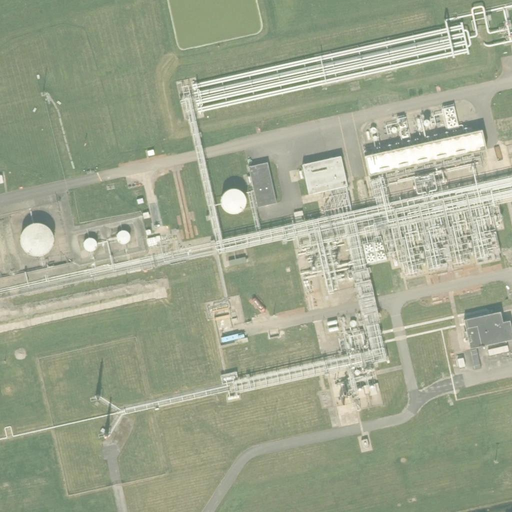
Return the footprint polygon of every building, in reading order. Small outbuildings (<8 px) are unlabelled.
[(461,58),(474,53),(472,46),(475,46),(467,23),(459,26),(456,20),(447,23),(457,53),(459,53),(461,58)] [(364,156),(368,175),(485,149),(481,130),(364,156)] [(302,165),(308,195),(347,186),(340,157),(302,165)] [(276,204),(267,163),(248,167),(257,208),(276,204)] [(125,231),(123,231),(121,231),(118,233),(117,235),(116,238),(117,240),(118,242),(120,244),(123,244),(125,244),(128,242),(129,240),(130,238),(129,235),(128,233),(125,231)] [(92,238),(90,238),(87,239),(85,240),(83,242),(83,245),(84,248),(85,250),(87,251),(90,252),(93,251),(95,250),(96,247),(97,245),(96,242),(95,240),(92,238)] [(463,320),(470,349),(511,339),(511,335),(509,321),(502,323),(499,313),(463,320)] [(302,328),(285,330),(287,342),(304,340),(302,328)] [(461,350),(456,331),(451,333),(455,352),(461,350)] [(369,393),(370,396),(376,395),(375,392),(379,391),(377,383),(353,389),(354,396),(357,395),(358,398),(365,397),(365,394),(369,393)]
